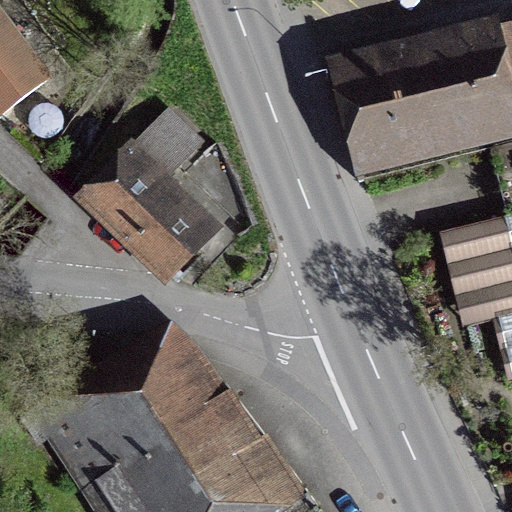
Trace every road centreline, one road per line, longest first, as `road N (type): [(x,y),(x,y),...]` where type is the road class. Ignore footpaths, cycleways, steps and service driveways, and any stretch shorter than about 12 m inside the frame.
road 1 (secondary): [(360,330),(230,0)]
road 2 (residential): [(360,330),(283,334),(134,295)]
road 3 (secondary): [(438,511),(360,330)]
road 4 (residential): [(134,295),(0,159)]
road 5 (residential): [(134,295),(0,289)]
